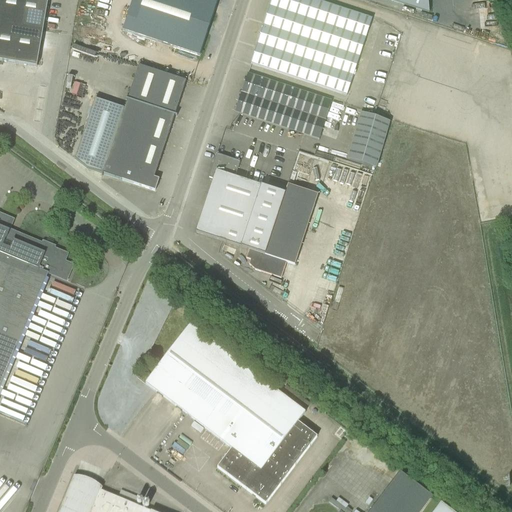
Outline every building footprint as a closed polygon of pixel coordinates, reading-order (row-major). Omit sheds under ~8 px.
[(0,0),(0,22),(43,30),(48,0),(0,0)] [(132,0),(132,2),(122,31),(200,57),(218,0),(132,0)] [(313,0),(271,0),(251,64),(347,96),(372,19),(313,0)] [(0,22),(0,61),(37,68),(43,30),(0,22)] [(175,116),(186,82),(138,66),(127,100),(125,99),(125,100),(127,101),(103,175),(155,192),(157,186),(159,180),(154,179),(175,116),(177,117),(177,116),(175,116)] [(247,74),(241,93),(235,112),(319,140),(325,122),(332,102),(247,74)] [(376,166),(391,120),(363,110),(347,156),(376,166)] [(213,179),(208,195),(277,217),(284,194),(234,178),(239,162),(217,155),(209,178),(213,179)] [(281,279),(286,263),(295,266),(318,196),(288,186),(285,195),(284,194),(277,217),(264,255),(249,251),(246,259),(251,260),(249,265),(255,270),(281,279)] [(277,217),(208,195),(196,233),(249,251),(264,255),(277,217)] [(0,390),(49,274),(66,282),(73,266),(64,262),(67,255),(20,236),(19,239),(8,234),(13,221),(0,215),(0,390)] [(146,384),(184,413),(232,449),(217,468),(266,505),(317,437),(298,423),(305,413),(190,326),(146,384)] [(369,511),(340,511),(421,511),(433,497),(400,472),(369,511)] [(150,511),(100,491),(93,510),(65,498),(59,511),(150,511)] [(452,511),(441,503),(433,511),(452,511)]
